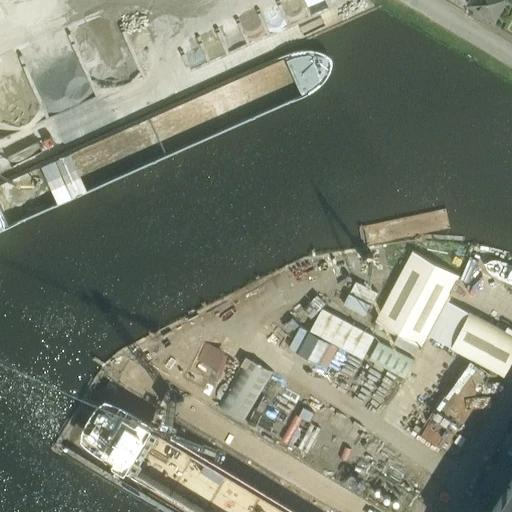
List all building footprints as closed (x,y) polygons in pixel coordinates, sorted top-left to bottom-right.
[(470,0),(468,4),(494,20),(506,0),(470,0)] [(0,134),(1,137),(46,115),(25,71),(0,83),(0,134)] [(388,295),(374,320),(420,345),(427,333),(434,319),(445,298),(458,274),(412,249),(388,295)] [(464,272),(474,276),(481,259),(471,255),(464,272)] [(434,319),(427,333),(450,345),(503,374),(511,357),(511,334),(469,311),(445,298),(434,319)] [(323,307),(310,330),(363,358),(375,335),(323,307)] [(310,330),(298,351),(335,373),(347,352),(310,330)] [(414,360),(379,341),(369,359),(404,378),(414,360)] [(243,419),(273,371),(249,356),(219,404),(243,419)] [(442,441),(465,404),(480,413),(503,377),(468,356),(423,429),(442,441)] [(304,511),(173,436),(151,473),(218,511),(304,511)] [(349,447),(348,490),(372,491),(372,447),(349,447)] [(511,511),(511,481),(492,511),(511,511)]
